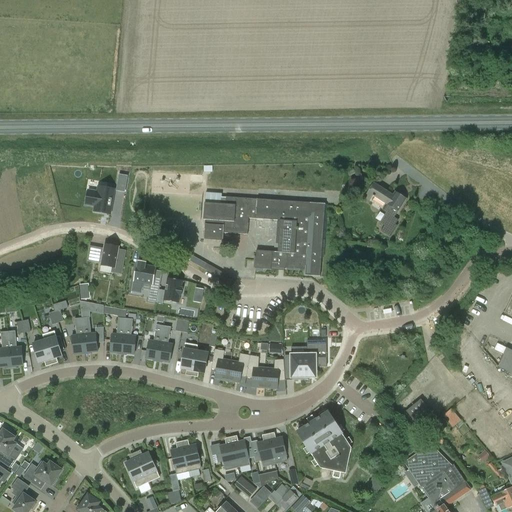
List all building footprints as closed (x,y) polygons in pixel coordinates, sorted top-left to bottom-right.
[(124,192),(127,175),(118,174),(115,190),(124,192)] [(372,197),(387,205),(383,211),(387,213),(380,223),(385,226),(381,232),(391,238),(398,227),(397,226),(400,221),(394,218),(398,212),(406,200),(395,192),(393,195),(373,183),(364,198),(370,201),(372,197)] [(109,212),(113,189),(98,186),(97,191),(88,190),(85,203),(95,204),(94,210),(101,211),(102,210),(109,212)] [(221,204),(222,194),(206,193),(205,203),(221,204)] [(320,277),(325,204),(225,197),(225,205),(221,204),(205,203),(203,220),(205,220),(204,240),(223,241),(224,233),(248,235),(249,219),(280,221),(278,253),(256,251),(255,269),(271,270),(271,268),(300,270),(300,271),(305,272),(304,276),(320,277)] [(118,250),(118,247),(105,245),(104,250),(97,249),(95,262),(102,263),(101,266),(113,268),(112,272),(121,274),(125,252),(118,250)] [(171,250),(190,261),(192,256),(174,245),(171,250)] [(199,258),(196,264),(219,276),(222,270),(199,258)] [(160,283),(154,281),(156,267),(145,265),(146,262),(138,261),(137,264),(136,264),(131,293),(132,293),(132,291),(140,292),(142,283),(153,285),(151,294),(158,295),(160,283)] [(229,284),(232,279),(224,274),(221,279),(229,284)] [(175,278),(167,276),(162,303),(177,305),(179,295),(180,295),(182,288),(180,288),(182,281),(175,280),(175,278)] [(82,299),(92,298),(91,283),(81,284),(82,299)] [(194,295),(202,296),(203,289),(195,288),(194,295)] [(127,315),(127,308),(105,307),(105,314),(127,315)] [(60,310),(55,312),(58,323),(64,321),(60,310)] [(52,325),(58,323),(55,312),(49,313),(52,325)] [(74,355),(86,354),(82,318),(75,319),(76,336),(72,336),(74,355)] [(82,318),(86,354),(98,353),(96,334),(91,334),(90,318),(82,318)] [(122,354),(126,319),(118,318),(117,335),(112,334),(110,353),(122,354)] [(133,320),(126,319),(122,354),(134,355),(136,337),(131,336),(133,320)] [(175,331),(181,332),(183,320),(177,319),(175,331)] [(23,321),(25,333),(31,332),(28,320),(23,321)] [(189,322),(183,320),(181,332),(187,333),(189,322)] [(19,334),(25,333),(23,321),(17,322),(19,334)] [(158,362),(164,327),(156,325),(154,342),(149,341),(146,360),(158,362)] [(171,328),(164,327),(158,362),(170,363),(173,345),(168,344),(171,328)] [(8,332),(11,367),(23,366),(21,347),(17,348),(15,331),(8,332)] [(0,368),(11,367),(8,332),(1,333),(2,349),(0,349),(0,368)] [(44,341),(45,341),(50,359),(62,356),(56,338),(54,332),(45,335),(43,336),(44,341)] [(217,336),(211,335),(209,347),(215,348),(217,336)] [(39,363),(50,359),(45,341),(44,341),(33,345),(39,363)] [(291,356),(286,356),(286,368),(292,368),(292,380),(308,380),(308,377),(315,377),(315,367),(327,367),(327,358),(318,358),(318,352),(326,352),(326,341),(308,341),(307,341),(307,347),(307,355),(291,356)] [(196,352),(197,352),(198,346),(185,344),(181,369),(193,371),(196,352)] [(511,350),(506,348),(497,368),(511,374),(511,350)] [(214,379),(227,381),(231,361),(223,360),(224,352),(215,350),(211,369),(216,370),(214,379)] [(196,352),(193,371),(205,373),(208,354),(197,352),(196,352)] [(238,363),(231,361),(227,381),(240,384),(241,377),(246,378),(250,356),(240,354),(238,363)] [(250,356),(246,378),(252,379),(252,388),(265,389),(266,369),(258,368),(259,358),(250,356)] [(284,360),(275,361),(274,369),(266,369),(265,389),(277,389),(278,381),(285,381),(284,360)] [(417,426),(432,414),(421,400),(406,412),(417,426)] [(461,421),(451,409),(443,416),(453,428),(453,427),(456,425),(461,421)] [(328,413),(315,421),(297,433),(320,468),(346,474),(351,448),(328,413)] [(0,454),(3,456),(0,459),(0,461),(10,469),(16,460),(11,456),(14,453),(12,451),(16,445),(12,442),(15,438),(9,434),(10,433),(5,429),(4,431),(3,430),(0,435),(0,454)] [(287,462),(282,438),(269,440),(275,465),(287,462)] [(275,465),(269,440),(257,443),(263,467),(275,465)] [(250,465),(244,441),(232,443),(238,468),(250,465)] [(238,468),(232,443),(220,446),(222,454),(216,455),(218,463),(223,462),(225,471),(238,468)] [(183,448),(189,472),(201,469),(200,464),(200,463),(196,445),(183,448)] [(434,511),(448,511),(445,508),(471,490),(465,482),(453,465),(452,466),(430,445),(404,463),(436,511),(434,511)] [(177,475),(189,472),(183,448),(171,451),(175,469),(177,475)] [(137,459),(148,483),(150,482),(160,478),(157,473),(149,454),(137,459)] [(511,458),(501,463),(510,483),(506,485),(508,490),(491,497),(496,507),(498,505),(501,511),(511,506),(511,458)] [(148,483),(137,459),(126,464),(134,483),(137,488),(146,484),(148,483)] [(24,478),(41,490),(46,482),(51,486),(52,484),(54,485),(57,480),(56,479),(62,471),(61,470),(62,468),(57,465),(56,467),(50,463),(48,467),(44,464),(40,470),(32,465),(24,478)] [(0,480),(4,483),(11,474),(0,467),(0,480)] [(25,470),(21,467),(16,475),(20,478),(25,470)] [(297,469),(290,470),(292,484),(299,484),(297,469)] [(211,481),(209,470),(203,471),(205,483),(211,481)] [(278,470),(253,475),(255,485),(281,480),(278,470)] [(385,483),(375,475),(367,486),(377,493),(385,483)] [(249,498),(257,489),(242,476),(234,485),(249,498)] [(36,505),(34,504),(35,502),(30,499),(32,497),(26,492),(29,487),(18,480),(12,488),(19,493),(12,503),(16,506),(13,510),(16,511),(28,511),(31,509),(32,510),(36,505)] [(282,498),(289,491),(282,485),(275,492),(282,498)] [(264,487),(256,495),(262,501),(270,492),(264,487)] [(282,499),(291,507),(299,498),(290,490),(289,491),(282,498),(282,499)] [(181,502),(179,491),(167,493),(170,505),(181,502)] [(99,511),(101,509),(97,507),(100,503),(94,499),(95,497),(90,494),(89,496),(88,495),(82,504),(81,503),(77,508),(79,509),(78,510),(80,511),(99,511)] [(303,495),(291,507),(296,511),(301,511),(311,502),(303,495)] [(0,502),(10,506),(12,500),(3,497),(0,502)] [(311,502),(303,510),(305,511),(315,511),(318,509),(311,502)] [(236,511),(226,503),(217,511),(236,511)]
